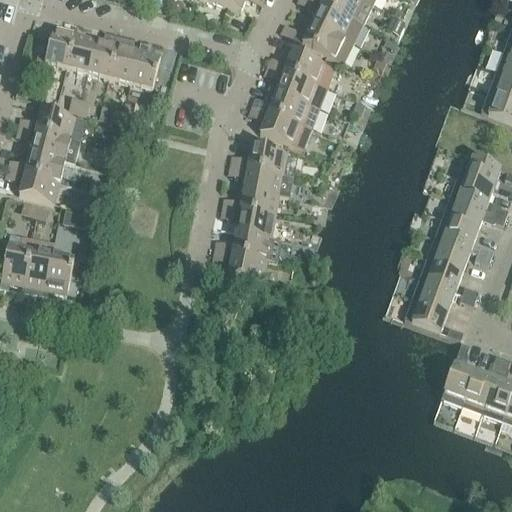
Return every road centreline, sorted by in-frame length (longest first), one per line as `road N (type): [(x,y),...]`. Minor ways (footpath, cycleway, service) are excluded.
road 1 (residential): [(258,60),(32,2)]
road 2 (residential): [(192,276),(213,160),(258,60)]
road 3 (residential): [(0,128),(32,2)]
road 4 (residential): [(511,348),(480,335),(511,249)]
